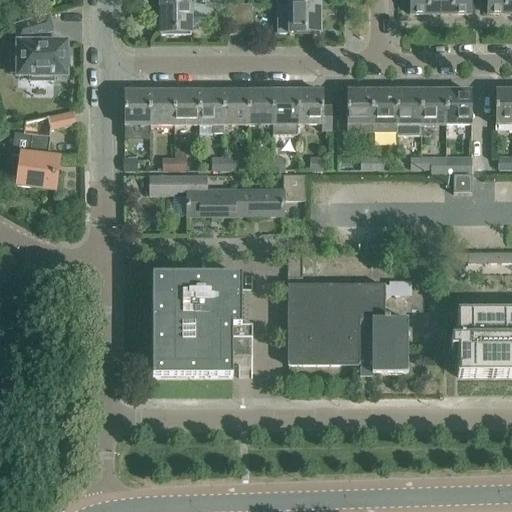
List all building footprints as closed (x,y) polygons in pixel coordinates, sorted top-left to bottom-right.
[(409,0),(409,15),(440,15),(440,0),(409,0)] [(440,0),(440,15),(471,15),(470,0),(440,0)] [(511,0),(486,0),(487,15),(511,14),(511,0)] [(191,36),(191,6),(160,6),(160,36),(191,36)] [(228,6),(204,6),(204,17),(228,17),(228,6)] [(228,6),(228,17),(228,36),(240,36),(240,6),(228,6)] [(252,6),(240,6),(240,36),(251,36),(252,36),(252,6)] [(278,16),(278,34),(289,34),(289,36),(320,36),(320,6),(289,6),(278,6),(278,16)] [(18,42),(18,48),(11,48),(11,74),(18,74),(18,77),(31,77),(31,82),(53,82),(53,77),(66,77),(66,73),(69,73),(68,60),(66,60),(66,44),(51,44),(51,34),(54,33),(49,15),(13,25),(18,42)] [(511,92),(495,93),(495,127),(511,126),(511,92)] [(149,93),(124,93),(124,136),(149,135),(149,127),(149,93)] [(174,93),(149,93),(149,127),(174,127),(174,93)] [(174,127),(199,127),(199,93),(174,93),(174,127)] [(223,136),(223,127),(223,93),(199,93),(199,127),(212,127),(212,136),(223,136)] [(223,127),(248,127),(248,93),(223,93),(223,127)] [(273,93),(248,93),(248,127),(273,127),(273,93)] [(297,93),(273,93),(273,127),(273,137),(297,137),(297,127),(297,93)] [(322,93),(297,93),(297,127),(321,127),(321,133),(332,133),(331,108),(322,109),(322,93)] [(372,93),(347,93),(347,135),(372,135),(372,93)] [(396,93),(372,93),(372,135),(397,135),(396,93)] [(421,138),(421,127),(421,93),(396,93),(397,135),(397,138),(421,138)] [(446,93),(421,93),(421,127),(446,127),(446,93)] [(446,127),(471,127),(471,93),(446,93),(446,127)] [(49,119),(52,132),(76,126),(74,113),(49,119)] [(13,134),(11,156),(21,157),(17,186),(56,191),(59,161),(48,160),(51,139),(23,135),(13,134)] [(511,159),(500,159),(500,171),(511,171),(511,159)] [(136,160),(124,160),(124,172),(136,172),(136,160)] [(163,160),(163,172),(174,172),(174,160),(163,160)] [(174,160),(174,172),(185,172),(185,160),(174,160)] [(213,160),(213,172),(224,172),(223,160),(213,160)] [(235,160),(223,160),(224,172),(235,172),(235,160)] [(262,160),(262,172),(273,172),(273,160),(262,160)] [(284,160),(273,160),(273,172),(284,172),(284,160)] [(311,160),(311,172),(323,172),(323,160),(311,160)] [(361,160),(361,172),(372,172),(372,160),(361,160)] [(383,160),(372,160),(372,172),(383,172),(383,160)] [(410,160),(410,172),(421,172),(421,160),(410,160)] [(446,160),(421,160),(421,172),(431,172),(431,182),(446,182),(446,160)] [(446,182),(453,182),(453,177),(471,177),(471,160),(446,160),(446,182)] [(283,203),(305,203),(304,177),(282,177),(283,192),(234,193),(235,219),(283,218),(283,203)] [(453,177),(453,182),(453,196),(471,196),(471,177),(453,177)] [(235,219),(234,193),(206,193),(206,179),(148,179),(148,198),(176,197),(176,194),(186,194),(186,219),(235,219)] [(303,254),(287,254),(287,267),(287,275),(287,277),(287,287),(297,287),(297,284),(302,284),(303,254)] [(468,265),(468,255),(448,255),(448,265),(468,265)] [(488,265),(488,255),(468,255),(468,265),(488,265)] [(511,255),(488,255),(488,265),(511,265),(511,255)] [(232,379),(232,359),(252,359),(252,327),(241,327),(241,277),(152,277),(152,379),(232,379)] [(389,289),(385,289),(385,303),(389,303),(389,300),(412,299),(412,284),(389,284),(389,289)] [(287,367),(360,366),(371,366),(371,375),(407,375),(407,321),(402,321),(385,321),(385,303),(385,289),(385,287),(297,287),(287,287),(287,367)] [(451,339),(451,351),(457,351),(457,378),(511,378),(511,311),(457,312),(457,339),(451,339)]
